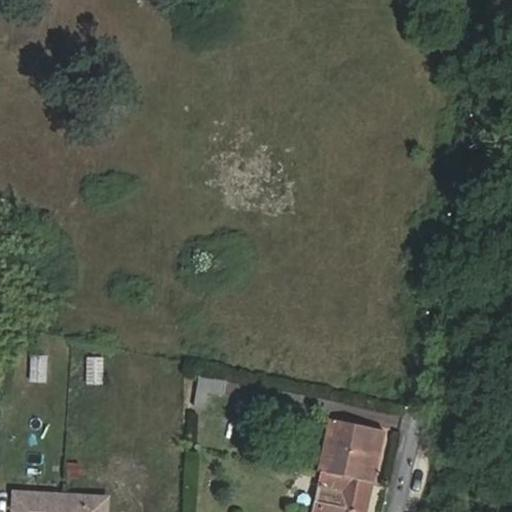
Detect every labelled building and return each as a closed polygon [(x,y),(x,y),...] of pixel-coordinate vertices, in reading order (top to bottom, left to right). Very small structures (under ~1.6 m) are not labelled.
[(223,374),(196,374),(195,401),(206,401),(206,388),(223,388),(223,374)] [(321,470),(373,480),(382,432),(327,417),(316,469),(321,470)] [(367,511),(373,480),(321,470),(312,511),(367,511)] [(61,511),(62,497),(16,496),(15,511),(61,511)] [(108,511),(110,498),(62,497),(61,511),(108,511)]
